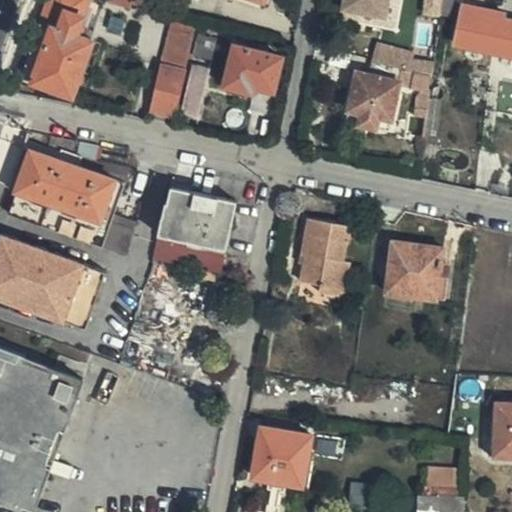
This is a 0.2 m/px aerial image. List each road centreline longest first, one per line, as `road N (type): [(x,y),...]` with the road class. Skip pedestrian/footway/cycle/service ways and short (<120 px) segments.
road 1 (residential): [(0,101),(511,213)]
road 2 (unknown): [(180,141),(108,348)]
